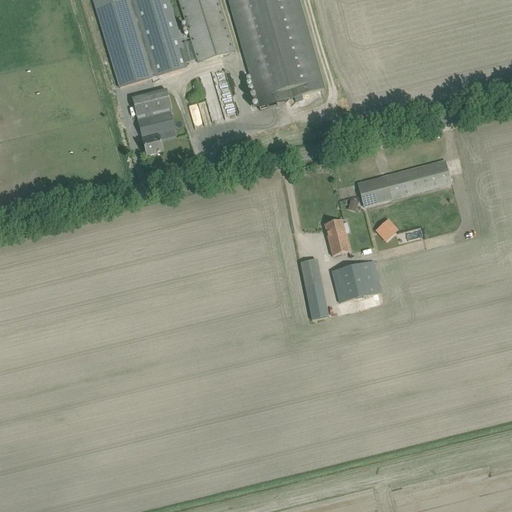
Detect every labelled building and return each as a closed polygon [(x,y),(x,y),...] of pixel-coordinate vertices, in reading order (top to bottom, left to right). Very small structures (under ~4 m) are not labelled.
[(166,0),(94,0),(121,89),(187,69),(186,64),(197,61),(191,42),(180,45),(166,0)] [(234,52),(231,42),(217,0),(177,0),(191,42),(197,61),(197,60),(198,63),(234,52)] [(228,0),(259,108),(325,89),(299,0),(228,0)] [(188,106),(195,128),(205,125),(203,120),(211,118),(206,101),(188,106)] [(159,138),(154,120),(159,118),(156,110),(136,115),(138,124),(147,121),(152,140),(143,142),(147,157),(163,153),(159,138)] [(358,185),(364,208),(452,186),(446,162),(358,185)] [(356,211),(360,203),(354,200),(350,208),(356,211)] [(372,230),(377,249),(473,224),(468,206),(372,230)] [(325,227),(333,258),(350,253),(342,222),(325,227)] [(301,264),(305,288),(321,285),(317,261),(301,264)] [(332,273),(340,304),(377,295),(370,264),(332,273)]
